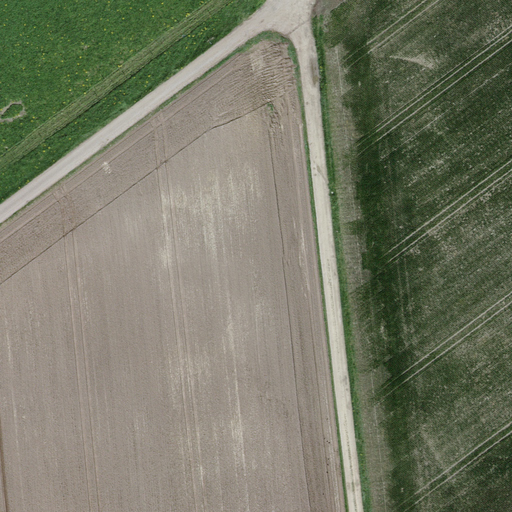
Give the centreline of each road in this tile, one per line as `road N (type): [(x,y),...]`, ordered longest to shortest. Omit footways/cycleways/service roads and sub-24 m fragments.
road 1 (track): [(354,511),(293,0)]
road 2 (track): [(276,0),(0,209)]
